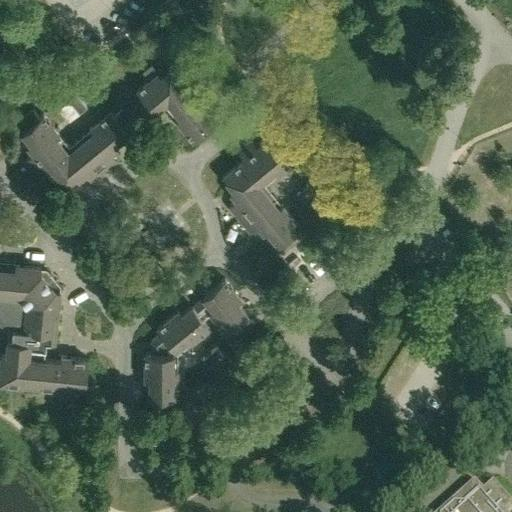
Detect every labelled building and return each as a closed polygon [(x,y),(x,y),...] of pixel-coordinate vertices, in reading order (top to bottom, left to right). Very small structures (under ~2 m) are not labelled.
[(136,88),(154,110),(167,100),(180,115),(176,118),(193,138),(214,121),(204,108),(208,105),(195,89),(202,83),(189,68),(178,77),(170,66),(160,75),(157,71),(136,88)] [(83,89),(90,104),(100,99),(93,84),(83,89)] [(75,91),(67,98),(79,112),(87,106),(75,91)] [(115,142),(118,140),(129,131),(128,130),(135,125),(122,109),(115,114),(111,109),(90,127),(93,131),(68,151),(55,135),(59,132),(43,113),(39,116),(32,109),(16,123),(22,130),(21,130),(31,142),(27,145),(33,152),(26,159),(37,171),(44,166),(61,186),(75,175),(78,179),(85,173),(91,181),(117,159),(111,152),(118,146),(115,142)] [(223,175),(231,185),(234,189),(230,191),(236,199),(229,205),(250,230),(257,225),(263,232),(267,229),(279,243),(279,242),(285,249),(302,234),(296,228),(300,225),(282,203),(278,206),(258,182),(274,169),(277,173),(297,156),(280,134),(267,144),(264,140),(256,147),(251,139),(237,150),(243,159),(223,175)] [(318,188),(311,181),(297,193),(303,200),(318,188)] [(46,343),(54,344),(59,289),(54,288),(41,271),(41,266),(0,261),(0,320),(12,333),(12,339),(7,338),(6,354),(0,354),(0,380),(68,387),(68,383),(85,385),(88,359),(61,356),(61,360),(44,359),(46,343)] [(151,352),(144,352),(144,379),(149,379),(149,397),(150,397),(149,405),(172,405),(172,397),(177,396),(177,368),(176,368),(176,351),(189,340),(190,341),(210,325),(203,317),(210,311),(227,332),(231,329),(236,336),(253,321),(248,315),(249,314),(238,301),(241,298),(224,277),(191,302),(180,312),(178,309),(157,326),(162,331),(151,339),(151,352)] [(223,354),(217,346),(202,358),(208,366),(223,354)] [(172,423),(152,422),(152,442),(171,442),(172,423)] [(508,511),(511,509),(511,504),(492,482),(483,490),(474,481),(439,511),(508,511)]
